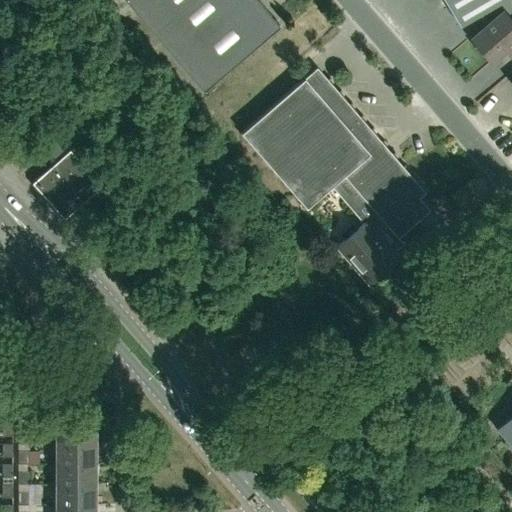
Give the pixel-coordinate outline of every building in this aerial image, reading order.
[(128,0),(154,31),(203,88),(279,24),(258,0),(128,0)] [(446,0),(461,24),(501,0),(446,0)] [(511,19),(504,10),(473,37),(492,60),(511,42),(511,19)] [(305,76),(243,130),(308,206),(332,185),(345,174),(384,218),(383,219),(384,219),(398,236),(430,208),(419,196),(425,192),(327,79),(316,88),(305,76)] [(66,216),(102,184),(71,148),(35,180),(66,216)] [(345,174),(332,185),(363,221),(338,243),(371,281),(377,276),(390,265),(397,259),(397,258),(392,252),(372,229),(384,219),(383,219),(384,218),(345,174)] [(511,443),(511,413),(497,426),(511,443)] [(11,434),(11,422),(1,422),(2,434),(11,434)] [(17,443),(28,443),(28,422),(17,422),(17,443)] [(55,442),(95,442),(95,422),(55,422),(55,442)] [(55,463),(95,462),(95,442),(55,442),(55,463)] [(11,456),(11,443),(2,443),(1,456),(11,456)] [(17,463),(26,463),(27,463),(28,450),(17,450),(17,463)] [(55,483),(95,483),(95,462),(55,463),(55,483)] [(11,476),(11,464),(1,464),(1,476),(11,476)] [(18,471),(17,484),(28,484),(28,471),(18,471)] [(1,497),(11,496),(11,483),(1,484),(1,497)] [(55,503),(95,503),(95,483),(55,483),(55,503)] [(17,504),(27,504),(28,491),(17,491),(17,504)] [(55,511),(94,511),(95,503),(55,503),(55,511)]
